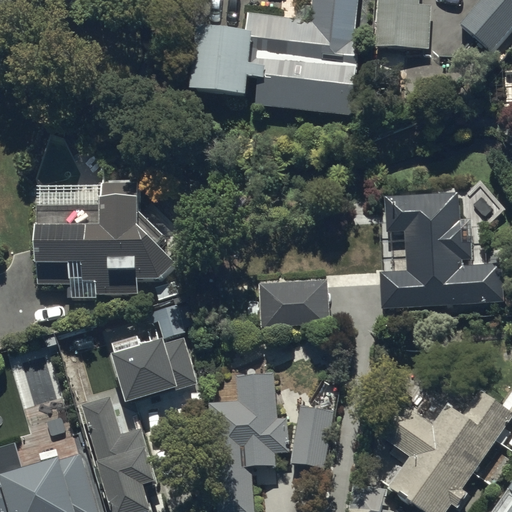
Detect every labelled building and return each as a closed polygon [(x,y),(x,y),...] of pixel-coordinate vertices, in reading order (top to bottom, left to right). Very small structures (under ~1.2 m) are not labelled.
[(246,13),(245,28),(197,22),(190,85),(246,91),(248,74),(258,75),(255,102),(349,112),(354,66),(357,66),(360,37),(356,36),(360,0),(310,0),(308,19),(246,13)] [(418,0),(377,0),(376,45),(428,47),(429,3),(419,3),(418,0)] [(511,0),(481,0),(468,17),(503,43),(511,29),(511,0)] [(99,205),(34,206),(37,283),(68,283),(69,298),(99,298),(99,293),(137,293),(137,278),(160,278),(181,263),(139,224),(139,184),(102,183),(102,196),(99,197),(99,205)] [(470,260),(469,242),(461,243),(459,194),(386,197),(387,231),(403,230),(405,271),(381,272),(382,307),(504,302),(502,263),(463,265),(463,260),(470,260)] [(260,282),(260,326),(329,323),(327,279),(260,282)] [(116,351),(128,399),(153,393),(153,395),(176,389),(163,342),(143,348),(142,344),(116,351)] [(273,373),(236,376),(237,401),(207,403),(213,511),(254,511),(252,468),(277,467),(277,455),(288,454),(286,417),(276,418),(273,373)] [(401,400),(379,433),(411,457),(389,487),(423,511),(447,511),(452,506),(456,510),(467,495),(462,491),(511,418),(511,391),(504,403),(480,386),(462,411),(451,403),(435,425),(401,400)] [(109,398),(83,405),(112,511),(154,511),(146,484),(157,481),(141,427),(119,433),(109,398)] [(333,411),(300,406),(291,466),(325,471),(333,411)] [(17,443),(0,448),(0,511),(96,511),(81,456),(60,462),(59,458),(24,468),(17,443)] [(511,511),(511,482),(490,511),(511,511)]
